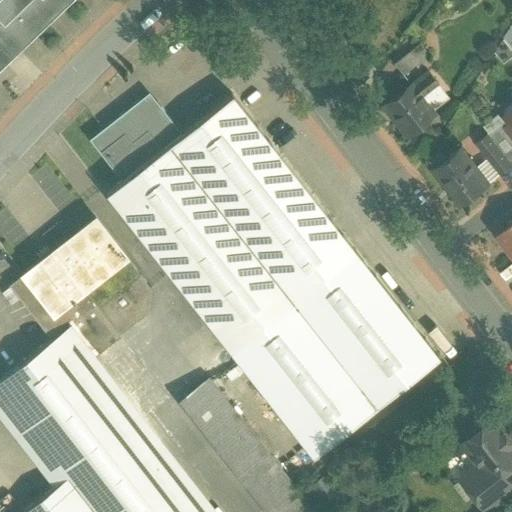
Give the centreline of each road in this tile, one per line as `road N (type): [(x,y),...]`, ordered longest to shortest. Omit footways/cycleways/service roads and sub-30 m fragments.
road 1 (residential): [(229,0),(435,248)]
road 2 (residential): [(0,145),(146,0)]
road 3 (residential): [(435,248),(511,342)]
